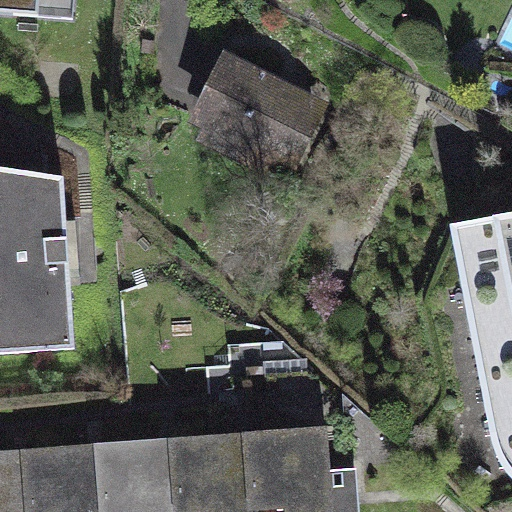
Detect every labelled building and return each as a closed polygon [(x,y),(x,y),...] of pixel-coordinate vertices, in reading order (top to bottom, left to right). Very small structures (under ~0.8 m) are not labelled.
[(0,0),(0,19),(76,25),(77,0),(0,0)] [(362,122),(228,64),(194,140),(328,198),(362,122)] [(83,180),(0,183),(0,373),(91,370),(83,180)] [(511,221),(453,236),(502,476),(511,480),(511,221)] [(330,511),(324,441),(0,468),(0,511),(330,511)]
